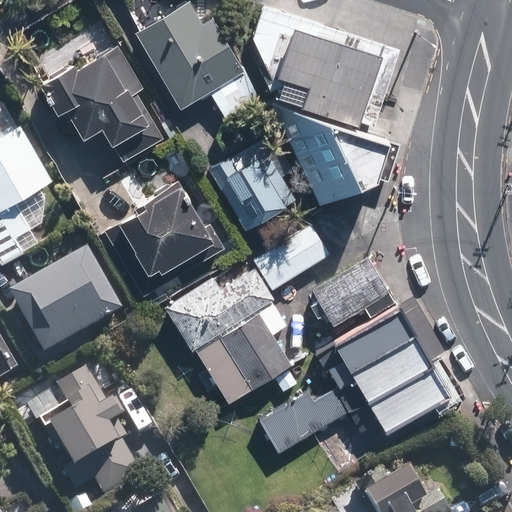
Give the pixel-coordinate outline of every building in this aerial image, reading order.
[(204,19),(193,0),(183,0),(137,27),(183,103),(211,87),(226,113),(262,92),(246,66),(214,12),(204,19)] [(379,122),(400,61),(389,58),(391,50),(383,48),(384,42),(266,3),(256,35),(278,79),(284,81),(280,94),(310,103),(368,122),(368,119),(379,122)] [(141,82),(116,39),(80,61),(77,56),(43,76),(60,107),(70,102),(86,132),(104,122),(123,155),(162,132),(135,85),(141,82)] [(375,183),(388,136),(270,100),(320,206),(375,183)] [(0,261),(1,263),(25,250),(15,233),(32,223),(18,199),(56,177),(25,122),(0,135),(0,261)] [(248,226),(292,200),(290,198),(299,193),(270,145),(239,163),(232,150),(211,162),(248,226)] [(145,291),(227,243),(188,177),(183,180),(180,176),(139,199),(142,204),(106,225),(145,291)] [(312,222),(255,256),(273,286),(330,252),(312,222)] [(48,349),(62,341),(125,303),(90,244),(88,241),(12,287),(48,349)] [(334,323),(390,290),(369,254),(312,285),(319,297),(310,302),(318,317),(327,311),(334,323)] [(229,400),(293,362),(274,331),(286,323),(272,299),(276,297),(257,265),(222,286),(215,274),(166,303),(193,348),(197,346),(229,400)] [(450,392),(399,304),(313,353),(323,370),(327,367),(338,386),(313,400),(308,391),(258,419),(277,452),(347,412),(359,432),(374,423),(379,433),(450,392)] [(0,377),(21,366),(0,329),(0,377)] [(108,398),(87,362),(58,379),(68,396),(40,413),(44,420),(42,421),(57,447),(66,442),(76,458),(65,464),(78,485),(94,475),(103,490),(141,467),(122,434),(127,431),(118,415),(126,411),(116,393),(108,398)] [(20,434),(2,406),(0,406),(0,443),(1,445),(20,434)] [(384,462),(358,477),(379,511),(451,511),(454,511),(437,482),(431,486),(427,480),(425,481),(413,461),(392,474),(384,462)] [(173,511),(161,490),(130,508),(132,511),(173,511)]
